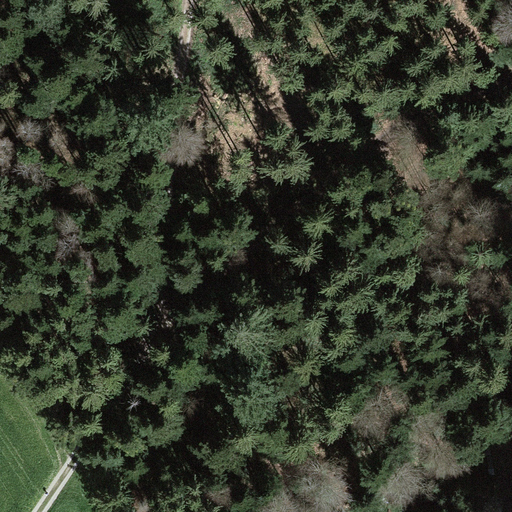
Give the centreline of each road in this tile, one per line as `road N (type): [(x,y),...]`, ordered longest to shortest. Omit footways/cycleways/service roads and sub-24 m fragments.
road 1 (track): [(511,83),(371,150),(201,284),(153,338)]
road 2 (track): [(446,511),(287,482),(248,444),(238,393),(258,285),(254,243)]
road 3 (track): [(188,0),(153,338)]
road 4 (track): [(505,511),(493,380),(511,334)]
road 5 (track): [(153,338),(82,446)]
